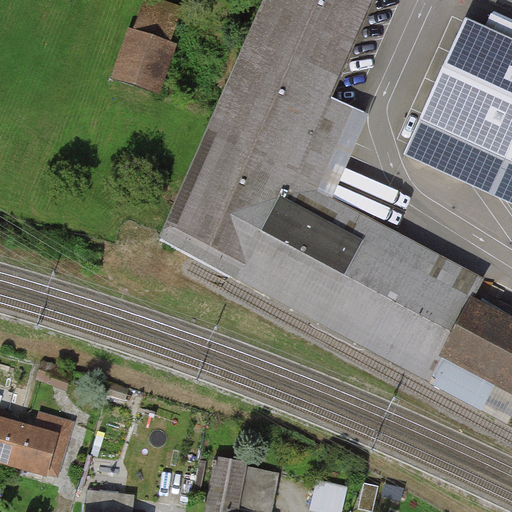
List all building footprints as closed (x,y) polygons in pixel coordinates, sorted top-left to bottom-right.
[(147,0),(146,0),(120,81),(155,93),(182,11),(147,0)] [(437,366),(472,302),(285,202),(374,0),(266,0),(167,225),(437,366)] [(511,39),(471,22),(410,159),(511,203),(511,39)] [(511,322),(472,302),(437,366),(433,374),(487,403),(497,384),(511,391),(511,322)] [(0,458),(58,475),(72,427),(39,418),(35,432),(7,424),(10,414),(0,411),(0,458)] [(272,511),(280,475),(218,461),(208,511),(272,511)] [(342,511),(348,488),(318,482),(311,511),(315,511),(342,511)] [(365,483),(359,509),(370,511),(374,511),(380,487),(365,483)] [(89,491),(86,511),(118,511),(120,495),(89,491)]
